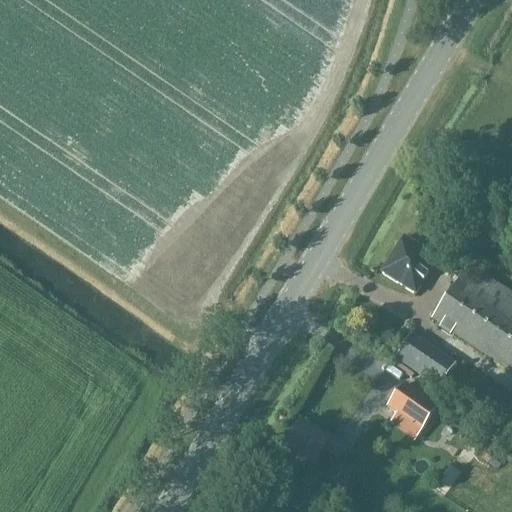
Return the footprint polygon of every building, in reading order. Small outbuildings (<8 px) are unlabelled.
[(415,295),(436,259),(402,239),(380,274),(415,295)] [(450,337),(452,334),(511,374),(511,295),(479,273),(470,288),(459,280),(432,320),(441,327),(439,330),(450,337)] [(395,363),(438,392),(456,368),(413,338),(395,363)] [(405,385),(387,409),(398,417),(420,433),(438,408),(405,385)] [(335,461),(343,449),(329,441),(326,445),(299,427),(284,449),(313,468),(311,471),(325,480),(329,481),(332,481),(335,481),(337,479),(340,477),(341,474),(341,472),(341,469),(340,466),(337,463),(335,461)]
